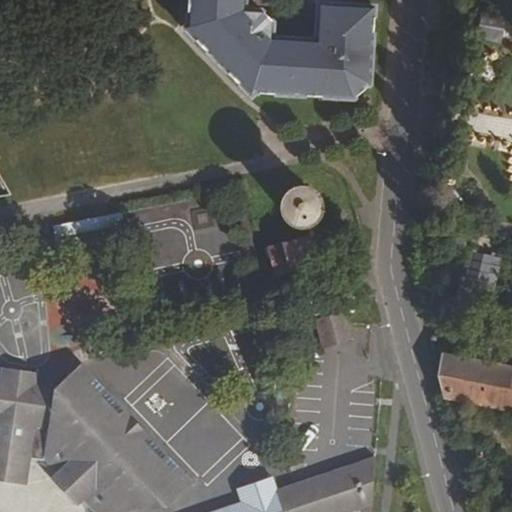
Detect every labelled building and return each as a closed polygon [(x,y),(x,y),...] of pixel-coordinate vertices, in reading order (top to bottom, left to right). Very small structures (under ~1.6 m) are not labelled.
[(188,0),(187,25),(183,28),(251,97),(254,94),(351,100),(368,84),(374,8),(318,4),(315,40),(270,37),(271,25),(260,11),(242,10),(242,0),(188,0)] [(459,0),(456,30),(464,31),(467,0),(459,0)] [(503,18),(480,14),(476,36),(499,40),(503,18)] [(305,190),(299,189),(293,190),(288,194),(284,198),(283,204),(283,210),(286,216),(291,220),(296,222),(302,222),(308,220),(312,216),(315,210),(316,204),(314,198),(310,194),(305,190)] [(122,212),(52,226),(55,238),(124,225),(122,212)] [(466,227),(442,226),(439,248),(463,250),(466,227)] [(309,237),(268,248),(274,274),(315,263),(309,237)] [(511,256),(501,305),(511,307),(511,256)] [(35,311),(35,303),(28,303),(29,268),(6,268),(6,310),(35,311)] [(339,282),(307,291),(314,316),(345,308),(339,282)] [(344,312),(315,320),(322,349),(352,341),(344,312)] [(511,368),(442,355),(438,375),(444,396),(511,409),(511,368)] [(0,478),(14,480),(28,469),(30,458),(45,460),(57,473),(50,479),(76,506),(82,500),(93,511),(359,511),(358,510),(371,505),(374,457),(276,491),(282,511),(159,511),(159,509),(166,508),(185,490),(185,474),(88,372),(72,371),(53,389),(37,386),(38,373),(2,367),(0,379),(0,478)] [(282,511),(276,491),(272,478),(236,490),(241,503),(212,511),(167,511),(166,508),(159,509),(159,511),(282,511)]
